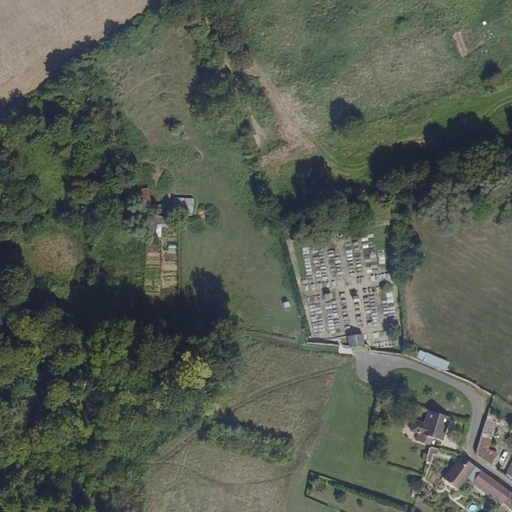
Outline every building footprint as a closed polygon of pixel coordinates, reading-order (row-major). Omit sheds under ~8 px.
[(363,343),(360,332),(346,334),(348,346),(363,343)] [(441,438),(449,414),(428,407),(423,420),(413,417),(410,428),(418,430),(416,436),(430,440),(432,435),(441,438)] [(491,436),(497,415),(488,410),(480,432),(491,436)] [(490,464),(499,451),(488,446),(491,436),(480,432),(474,452),(490,464)] [(458,491),(476,469),(461,457),(444,480),(458,491)] [(499,505),(502,501),(510,490),(483,471),(472,485),(499,505)] [(511,492),(510,490),(502,501),(511,508),(511,492)]
